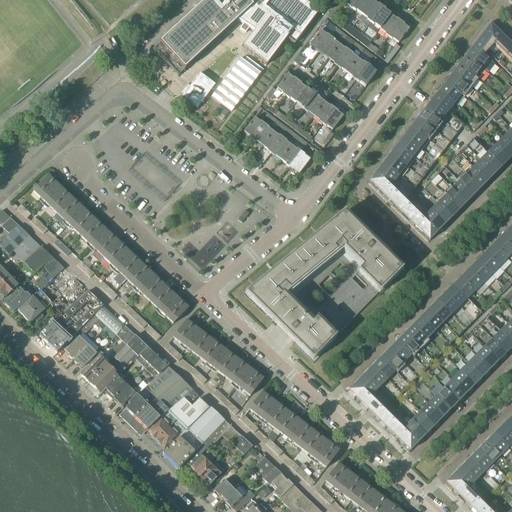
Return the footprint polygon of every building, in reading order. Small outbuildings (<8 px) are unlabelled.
[(205,0),(152,50),(177,77),(237,21),(242,25),(239,30),(245,34),(248,29),(253,33),(241,48),(265,66),(286,39),(293,45),(317,13),(299,0),(205,0)] [(348,7),(351,10),(358,0),(344,0),(343,2),(348,6),(348,7)] [(355,12),(361,16),(371,2),(368,0),(358,0),(351,10),(355,12)] [(341,5),(338,2),(331,11),(326,18),(331,22),(336,15),(334,14),(341,5)] [(366,21),(370,24),(381,8),(378,6),(377,7),(371,2),(372,2),(371,2),(361,16),(367,20),(366,21)] [(380,30),(391,16),(390,16),(384,12),(385,11),(381,8),(370,24),(366,28),(376,35),(379,30),(380,30)] [(385,35),(388,38),(400,22),(396,20),(396,21),(391,17),(391,16),(380,30),(385,34),(385,35)] [(319,28),(322,30),(328,23),(324,20),(319,28)] [(400,22),(388,38),(392,40),(398,44),(397,44),(398,44),(409,30),(408,30),(403,26),(403,25),(400,22)] [(486,53),(489,50),(494,46),(493,45),(504,34),(492,22),(475,45),(486,53)] [(338,27),(347,34),(350,31),(341,24),(338,27)] [(334,33),(343,40),(346,37),(336,30),(334,33)] [(347,34),(357,41),(359,37),(350,31),(347,34)] [(315,51),(318,53),(330,38),(326,35),(326,36),(320,32),(321,32),(320,32),(310,46),(315,50),(315,51)] [(494,46),(505,57),(511,50),(511,42),(509,40),(508,41),(503,37),(504,35),(504,34),(493,45),(494,46)] [(343,40),(352,47),(355,44),(346,37),(343,40)] [(357,41),(366,48),(369,44),(359,37),(357,41)] [(328,60),(339,46),(338,46),(338,45),(333,41),(330,38),(318,53),(322,56),(322,55),(328,59),(328,60)] [(352,47),(361,54),(364,51),(355,44),(352,47)] [(369,44),(366,48),(375,55),(378,51),(369,44)] [(333,65),(337,67),(349,52),(345,49),(344,50),(339,46),(328,60),(334,64),(333,65)] [(389,55),(392,58),(399,49),(396,46),(389,55)] [(489,59),(484,55),(473,47),(470,51),(468,50),(465,53),(464,55),(466,57),(466,56),(482,69),(489,59)] [(364,51),(361,54),(370,61),(373,58),(364,51)] [(347,74),(358,60),(357,60),(351,55),(352,55),(349,52),(337,67),(340,70),(341,69),(346,73),(346,74),(347,74)] [(459,65),(478,80),(485,71),(482,69),(466,56),(466,57),(463,60),(461,59),(457,64),(459,66),(459,65)] [(240,60),(211,98),(230,112),(259,74),(240,60)] [(352,79),(355,81),(367,66),(363,63),(363,64),(357,60),(358,60),(347,74),(352,78),(352,79)] [(377,71),(377,72),(380,74),(385,67),(382,64),(377,71)] [(452,74),(471,89),(478,80),(459,65),(459,66),(456,69),(454,68),(450,73),(452,75),(452,74)] [(367,66),(355,81),(359,84),(359,83),(365,87),(364,88),(365,88),(376,74),(375,73),(375,74),(370,69),(367,66)] [(180,98),(195,110),(213,86),(198,74),(188,87),(186,86),(180,94),(182,95),(180,98)] [(445,84),(461,96),(464,98),(471,89),(452,74),(452,75),(449,78),(447,77),(443,82),(445,84)] [(282,94),(285,97),(297,82),(294,79),(293,80),(288,76),(288,75),(287,75),(276,89),(277,90),(277,89),(283,94),(282,94)] [(295,103),(306,89),(305,89),(300,85),(301,84),(297,82),(285,97),(289,100),(289,99),(295,103)] [(437,91),(454,104),(461,96),(445,84),(442,87),(440,86),(437,91)] [(265,98),(268,101),(275,92),(272,89),(265,98)] [(300,108),(304,111),(315,96),(312,93),(311,94),(306,90),(306,89),(295,103),(295,104),(295,103),(301,107),(300,108)] [(431,98),(448,112),(454,104),(437,91),(436,92),(438,93),(435,97),(433,95),(431,98)] [(313,117),(324,103),(318,99),(319,98),(315,96),(304,111),(307,114),(308,113),(313,117)] [(425,110),(440,122),(442,120),(448,112),(431,98),(429,101),(431,102),(426,108),(425,110)] [(318,122),(322,125),(334,110),(330,107),(329,108),(324,103),(313,117),(314,117),(319,121),(318,122)] [(217,108),(214,111),(224,119),(227,115),(217,108)] [(253,115),(256,117),(261,110),(258,108),(253,115)] [(334,110),(322,125),(325,128),(326,127),(331,131),(332,131),(343,117),(342,117),(336,113),(337,112),(334,110)] [(416,121),(434,135),(442,125),(440,123),(440,122),(425,110),(416,121)] [(272,114),(281,121),(284,118),(275,111),(272,114)] [(268,120),(277,127),(279,124),(270,117),(268,120)] [(281,121),(290,128),(293,125),(284,118),(281,121)] [(249,138),(252,141),(264,125),(260,123),(260,124),(254,119),(255,119),(254,119),(243,133),(244,133),(249,137),(249,138)] [(409,131),(427,144),(434,135),(416,121),(415,120),(410,126),(412,127),(409,131)] [(277,127),(286,134),(289,131),(279,124),(277,127)] [(262,147),(273,133),(272,133),(267,129),(267,128),(264,125),(252,141),(256,143),(262,147)] [(290,128),(300,135),(302,132),(293,125),(290,128)] [(402,140),(420,153),(427,144),(409,131),(408,130),(403,135),(405,136),(402,140)] [(503,138),(511,147),(511,131),(511,130),(503,138)] [(286,134),(295,141),(298,138),(289,131),(286,134)] [(302,132),(300,135),(309,142),(312,139),(302,132)] [(267,152),(271,155),(282,139),(279,137),(278,137),(273,133),(262,147),(268,151),(267,152)] [(333,136),(330,133),(323,142),(326,145),(333,136)] [(298,138),(295,141),(304,148),(307,145),(298,138)] [(495,146),(509,160),(511,157),(511,147),(503,138),(495,146)] [(280,161),(291,147),(290,147),(285,143),(286,142),(282,139),(271,155),(274,157),(275,156),(280,161)] [(396,148),(414,161),(420,153),(402,140),(401,139),(396,144),(398,145),(396,148)] [(487,154),(502,168),(509,160),(495,146),(487,154)] [(285,166),(289,168),(301,153),(297,150),(296,151),(291,147),(280,161),(286,165),(285,166)] [(390,156),(408,169),(414,161),(396,148),(395,149),(394,148),(390,153),(391,154),(390,156)] [(310,159),(311,159),(314,161),(319,154),(316,151),(310,159)] [(301,153),(289,168),(292,171),(293,170),(298,174),(298,175),(299,175),(309,161),(309,160),(309,161),(303,157),(304,156),(301,153)] [(480,161),(495,175),(496,176),(501,171),(500,170),(502,168),(487,154),(480,161)] [(384,164),(402,177),(408,169),(390,156),(384,164)] [(473,168),(488,182),(489,183),(494,178),(493,177),(495,175),(480,161),(473,168)] [(383,181),(390,188),(391,188),(390,188),(399,177),(401,179),(402,177),(384,164),(376,174),(383,181)] [(464,173),(481,189),(482,190),(487,185),(486,184),(488,182),(473,168),(472,169),(470,167),(464,173)] [(458,180),(474,196),(475,197),(480,192),(478,191),(481,189),(464,173),(458,180)] [(368,185),(374,190),(383,181),(376,174),(368,185)] [(50,209),(79,237),(173,325),(188,309),(177,299),(171,305),(168,303),(174,296),(154,277),(148,283),(145,281),(151,274),(131,255),(125,261),(122,259),(128,252),(108,233),(101,239),(98,237),(105,230),(84,211),(78,217),(75,215),(81,208),(61,189),(55,195),(52,193),(58,186),(48,176),(33,192),(49,208),(50,209)] [(453,189),(467,203),(474,196),(458,180),(456,181),(458,183),(453,189)] [(374,190),(381,198),(390,188),(383,181),(374,190)] [(381,198),(388,204),(397,194),(391,188),(390,188),(381,198)] [(444,194),(460,210),(467,203),(453,189),(451,191),(449,189),(444,194)] [(388,204),(395,211),(404,201),(397,194),(388,204)] [(437,201),(453,217),(460,210),(444,194),(437,201)] [(395,211),(401,218),(411,208),(404,201),(395,211)] [(432,210),(446,224),(453,217),(437,201),(435,203),(437,205),(432,210)] [(16,210),(21,215),(26,210),(20,205),(16,210)] [(50,209),(49,208),(47,210),(42,206),(36,211),(44,217),(50,209)] [(401,218),(407,223),(417,214),(411,208),(401,218)] [(26,210),(21,215),(26,219),(31,215),(26,210)] [(422,220),(429,227),(436,234),(446,224),(432,210),(423,220),(422,220)] [(238,221),(241,224),(249,214),(245,211),(238,221)] [(0,213),(0,226),(1,227),(9,219),(2,212),(0,213)] [(294,342),(295,343),(312,360),(338,335),(314,312),(307,319),(300,311),(288,299),(346,254),(362,268),(354,276),(376,296),(401,270),(383,253),(381,252),(382,251),(380,250),(373,244),(374,243),(344,214),(246,295),(276,324),(277,325),(281,328),(286,334),(287,335),(288,335),(294,341),(294,342)] [(407,223),(413,229),(422,220),(423,220),(417,214),(407,223)] [(30,223),(36,229),(41,224),(34,218),(30,223)] [(1,227),(8,234),(17,226),(9,219),(1,227)] [(413,229),(420,236),(429,227),(422,220),(413,229)] [(41,224),(36,229),(43,235),(47,231),(41,224)] [(9,256),(13,252),(19,246),(29,237),(17,226),(8,234),(9,235),(0,244),(0,250),(1,249),(9,256)] [(429,227),(420,236),(427,243),(436,234),(429,227)] [(511,232),(508,229),(501,238),(511,248),(511,232)] [(19,246),(13,252),(24,264),(33,256),(41,248),(29,237),(19,246)] [(511,248),(501,238),(493,246),(507,260),(511,254),(511,248)] [(65,247),(57,240),(53,245),(60,251),(65,247)] [(493,246),(485,254),(499,268),(507,260),(493,246)] [(65,247),(60,251),(66,257),(70,252),(65,247)] [(33,256),(24,264),(34,275),(42,268),(52,259),(41,248),(33,256)] [(485,254),(476,262),(491,276),(499,268),(485,254)] [(36,287),(40,291),(41,290),(64,270),(52,259),(42,268),(50,275),(36,287)] [(76,267),(83,273),(87,268),(81,262),(76,267)] [(476,262),(469,270),(483,284),(491,276),(476,262)] [(0,285),(9,277),(3,271),(4,271),(1,267),(0,267),(0,285)] [(87,268),(83,273),(89,279),(94,274),(87,268)] [(469,270),(460,278),(475,292),(483,284),(469,270)] [(9,277),(0,285),(0,294),(1,294),(5,298),(17,286),(9,277)] [(452,286),(453,286),(467,300),(475,292),(460,278),(452,286)] [(50,305),(60,316),(87,292),(77,282),(51,304),(50,305)] [(110,290),(104,284),(100,289),(106,295),(110,290)] [(4,304),(13,313),(33,294),(24,285),(4,304)] [(453,286),(444,294),(459,308),(467,300),(453,286)] [(40,315),(50,305),(51,304),(43,296),(45,295),(44,293),(41,290),(40,291),(17,311),(29,324),(34,320),(40,315)] [(117,296),(110,290),(106,295),(113,301),(117,296)] [(73,360),(74,360),(87,347),(82,342),(84,340),(82,338),(80,337),(79,339),(75,335),(101,309),(103,307),(87,292),(60,316),(51,324),(39,337),(57,355),(62,349),(69,356),(69,358),(71,360),(73,360)] [(438,301),(436,302),(451,316),(459,308),(444,294),(443,296),(442,295),(437,300),(438,301)] [(120,300),(126,305),(129,301),(124,296),(120,300)] [(430,309),(429,311),(443,325),(451,316),(436,302),(435,304),(434,303),(429,308),(430,309)] [(134,313),(127,306),(123,310),(130,317),(134,313)] [(99,320),(101,322),(106,327),(115,336),(122,329),(101,309),(75,335),(79,339),(80,337),(82,338),(99,320)] [(422,317),(420,319),(435,333),(443,325),(429,311),(427,312),(426,311),(421,316),(422,317)] [(130,317),(136,323),(140,319),(134,313),(130,317)] [(34,320),(36,323),(43,317),(40,315),(34,320)] [(140,319),(136,323),(143,329),(147,325),(140,319)] [(414,325),(412,327),(427,341),(435,333),(420,319),(419,320),(418,319),(413,324),(414,325)] [(173,339),(198,358),(250,397),(263,380),(252,371),(246,378),(245,377),(243,376),(248,369),(226,352),(221,359),(217,356),(223,349),(201,332),(195,339),(192,337),(197,330),(186,321),(173,339)] [(102,332),(106,327),(101,322),(97,326),(102,332)] [(511,328),(507,324),(499,332),(511,344),(511,328)] [(116,337),(125,345),(134,336),(125,327),(116,337)] [(406,333),(405,335),(421,351),(428,343),(426,341),(427,341),(412,327),(411,328),(410,327),(405,332),(406,333)] [(146,333),(151,337),(155,333),(150,328),(146,333)] [(511,344),(499,332),(491,341),(506,355),(511,348),(511,344)] [(155,333),(151,337),(156,342),(160,338),(155,333)] [(398,342),(397,343),(411,357),(413,359),(421,351),(405,335),(403,336),(402,335),(397,340),(398,342)] [(119,363),(126,370),(135,360),(147,348),(134,336),(125,345),(126,346),(113,358),(118,363),(119,363)] [(491,341),(483,349),(498,363),(499,361),(500,362),(505,357),(504,356),(506,355),(491,341)] [(87,347),(74,360),(74,361),(74,363),(76,365),(78,365),(82,368),(95,355),(94,354),(99,349),(92,342),(87,347)] [(390,350),(388,351),(403,365),(411,357),(397,343),(395,344),(394,343),(389,349),(390,350)] [(164,349),(171,356),(175,351),(168,345),(164,349)] [(144,369),(148,365),(156,357),(147,348),(135,360),(144,369)] [(483,349),(475,357),(490,371),(491,369),(492,371),(497,365),(496,364),(498,363),(483,349)] [(175,351),(171,356),(178,362),(182,358),(175,351)] [(382,358),(380,359),(395,373),(397,375),(404,367),(402,365),(403,365),(388,351),(387,353),(386,351),(381,357),(382,358)] [(88,384),(106,365),(109,362),(109,360),(100,352),(88,364),(89,366),(80,376),(88,384)] [(156,357),(148,365),(158,376),(167,367),(156,357)] [(475,357),(467,365),(482,379),(483,378),(484,379),(489,374),(488,372),(490,371),(475,357)] [(375,361),(371,366),(387,381),(395,373),(380,359),(377,363),(375,361)] [(105,391),(118,378),(126,370),(119,363),(118,363),(111,370),(106,365),(88,384),(100,396),(105,391)] [(467,365),(459,373),(474,387),(475,386),(476,387),(481,382),(480,380),(482,379),(467,365)] [(367,369),(363,374),(379,389),(387,381),(371,366),(370,366),(372,368),(369,371),(367,369)] [(167,367),(158,376),(183,399),(187,396),(192,391),(183,383),(183,382),(177,377),(177,376),(176,376),(167,367)] [(189,373),(197,380),(201,376),(193,369),(189,373)] [(459,373),(451,381),(466,395),(467,394),(468,395),(473,390),(472,389),(474,387),(459,373)] [(354,382),(356,384),(368,397),(370,398),(371,398),(379,389),(363,374),(362,374),(364,376),(361,379),(359,377),(354,382)] [(136,396),(127,405),(129,406),(125,410),(121,415),(138,432),(143,427),(147,431),(161,419),(165,415),(164,414),(167,411),(168,411),(183,399),(158,376),(136,396)] [(201,376),(197,380),(202,386),(206,381),(201,376)] [(113,398),(114,399),(126,386),(118,378),(105,391),(109,394),(107,396),(111,400),(113,398)] [(451,381),(443,389),(458,403),(459,402),(460,403),(465,398),(464,397),(466,395),(451,381)] [(359,405),(359,406),(368,397),(356,384),(347,393),(354,400),(355,399),(357,401),(360,403),(359,405)] [(126,386),(114,399),(114,400),(114,402),(116,404),(118,404),(122,407),(138,391),(134,388),(131,391),(126,386)] [(443,389),(435,397),(450,411),(451,410),(452,411),(457,406),(456,405),(458,403),(443,389)] [(198,397),(192,391),(187,396),(193,402),(198,397)] [(213,395),(220,402),(224,398),(217,391),(213,395)] [(293,428),(295,426),(299,421),(276,404),(271,411),(268,409),(273,401),(262,393),(248,410),(325,469),(329,464),(339,451),(327,443),(322,450),(319,447),(324,440),(302,423),(296,430),(293,428)] [(372,415),(373,416),(381,408),(380,407),(371,398),(370,398),(368,397),(359,406),(366,412),(367,410),(372,415)] [(435,397),(427,405),(442,420),(443,418),(444,419),(449,414),(448,413),(450,411),(435,397)] [(220,402),(227,409),(231,405),(224,398),(220,402)] [(168,411),(177,420),(190,409),(192,407),(183,399),(168,411)] [(200,399),(192,407),(201,416),(210,408),(200,399)] [(231,405),(227,409),(235,416),(239,412),(231,405)] [(427,405),(419,414),(435,429),(440,425),(438,423),(442,420),(427,405)] [(190,409),(177,420),(187,430),(199,418),(201,416),(192,407),(190,409)] [(187,446),(194,453),(208,439),(224,421),(210,408),(201,416),(199,418),(187,430),(178,438),(187,446)] [(377,423),(383,430),(393,420),(381,408),(373,416),(378,421),(377,423)] [(419,414),(411,422),(427,437),(432,433),(430,431),(433,428),(435,430),(435,429),(419,414)] [(240,421),(247,428),(251,423),(244,417),(240,421)] [(155,440),(156,441),(169,428),(167,426),(169,424),(164,420),(163,421),(161,419),(147,431),(152,436),(151,437),(151,439),(153,441),(154,441),(155,440)] [(511,421),(510,419),(502,427),(511,437),(511,421)] [(389,435),(395,442),(405,432),(403,430),(393,420),(383,430),(384,430),(385,428),(390,433),(389,435)] [(208,439),(212,443),(214,445),(230,428),(224,421),(208,439)] [(403,430),(405,432),(417,445),(419,446),(424,441),(422,439),(425,436),(427,438),(427,437),(411,422),(403,430)] [(251,423),(247,428),(253,434),(258,430),(251,423)] [(511,437),(502,427),(494,435),(508,449),(510,451),(511,448),(511,437)] [(169,428),(156,441),(157,442),(156,443),(156,444),(158,446),(160,446),(160,445),(164,449),(178,436),(177,435),(177,434),(173,430),(172,431),(169,428)] [(223,438),(232,446),(241,437),(232,429),(223,438)] [(405,432),(395,442),(396,442),(398,440),(403,445),(401,447),(408,454),(417,445),(405,432)] [(488,437),(484,441),(500,457),(508,449),(494,435),(490,439),(488,437)] [(241,437),(232,446),(243,456),(252,448),(241,437)] [(163,453),(171,462),(187,446),(178,438),(163,453)] [(198,477),(199,479),(211,466),(210,464),(200,456),(212,443),(208,439),(194,453),(185,463),(191,469),(190,469),(194,474),(193,475),(197,478),(198,477)] [(276,447),(269,441),(265,445),(272,452),(276,447)] [(480,445),(476,450),(492,465),(500,457),(484,441),(483,442),(485,444),(482,447),(480,445)] [(179,470),(185,463),(194,453),(187,446),(171,462),(174,464),(179,470)] [(276,447),(272,452),(278,457),(282,453),(276,447)] [(472,453),(468,458),(484,473),(486,475),(494,468),(492,466),(492,465),(476,450),(475,450),(477,452),(474,455),(472,453)] [(263,458),(258,464),(252,471),(267,486),(280,475),(269,464),(263,458)] [(464,461),(460,466),(476,482),(484,473),(468,458),(467,458),(469,460),(466,463),(464,461)] [(211,466),(199,479),(200,479),(199,481),(203,484),(204,483),(209,487),(220,475),(224,472),(215,463),(211,466)] [(293,463),(291,464),(288,467),(296,474),(300,469),(299,469),(293,463)] [(310,488),(315,483),(308,477),(311,474),(306,469),(307,468),(303,465),(299,469),(300,469),(296,474),(310,488)] [(400,511),(378,495),(373,502),(369,500),(375,492),(353,476),(352,476),(347,483),(344,480),(349,473),(338,465),(324,482),(363,511),(400,511)] [(451,475),(453,476),(466,489),(467,490),(468,490),(476,482),(460,466),(459,466),(461,468),(458,471),(456,469),(451,475)] [(221,478),(226,483),(237,471),(233,467),(221,478)] [(277,499),(292,485),(289,483),(290,483),(287,481),(286,482),(286,481),(285,481),(282,477),(280,475),(267,486),(268,487),(271,485),(277,491),(273,494),(277,499)] [(456,497),(457,498),(466,489),(453,476),(444,486),(451,492),(453,491),(457,496),(456,497)] [(222,501),(235,488),(236,487),(232,484),(229,487),(221,478),(211,489),(213,491),(213,492),(214,493),(213,494),(217,498),(218,497),(219,498),(220,498),(222,501)] [(319,511),(311,504),(292,486),(292,485),(277,499),(291,511),(319,511)] [(257,496),(261,501),(271,493),(267,487),(257,496)] [(235,488),(222,501),(225,503),(224,503),(225,504),(224,506),(228,510),(229,508),(231,510),(234,506),(238,510),(253,496),(248,491),(241,499),(234,491),(236,489),(235,488)] [(334,501),(320,488),(316,493),(329,506),(334,501)] [(468,507),(470,508),(478,500),(476,498),(468,490),(467,490),(466,489),(457,498),(463,504),(465,503),(468,507)] [(490,511),(478,500),(470,508),(474,511),(490,511)] [(264,511),(266,511),(261,505),(258,508),(253,502),(246,509),(248,511),(247,511),(264,511)]
